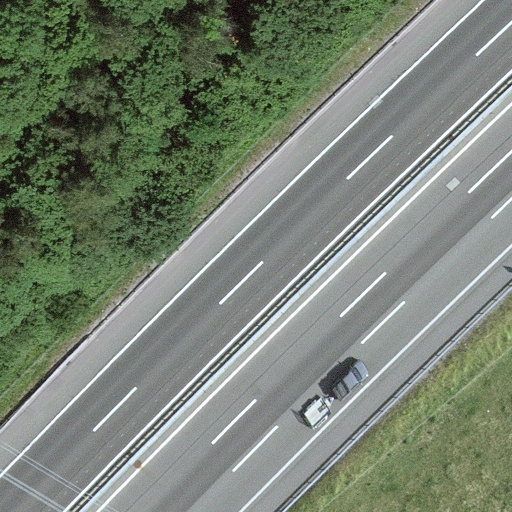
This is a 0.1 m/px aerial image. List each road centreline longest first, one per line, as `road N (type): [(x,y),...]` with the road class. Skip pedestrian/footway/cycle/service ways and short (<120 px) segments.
road 1 (motorway): [(511,22),(14,511)]
road 2 (motorway): [(170,511),(511,176)]
